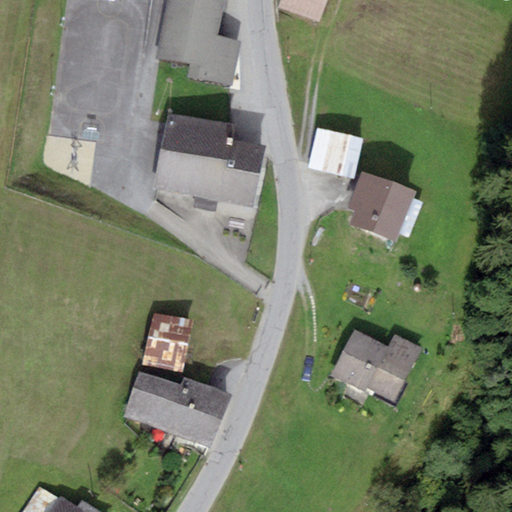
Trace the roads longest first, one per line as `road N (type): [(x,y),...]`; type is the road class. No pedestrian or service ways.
road 1 (tertiary): [(262,0),(290,184),(287,265),(241,414),(191,511)]
road 2 (track): [(290,184),(337,0)]
